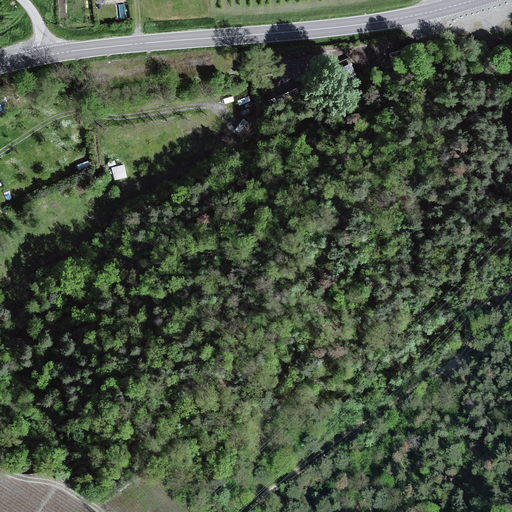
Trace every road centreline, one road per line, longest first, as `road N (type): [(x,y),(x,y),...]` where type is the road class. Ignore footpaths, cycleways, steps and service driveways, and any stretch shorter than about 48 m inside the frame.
road 1 (tertiary): [(0,65),(444,7)]
road 2 (track): [(511,285),(357,511)]
road 3 (track): [(461,350),(253,511)]
